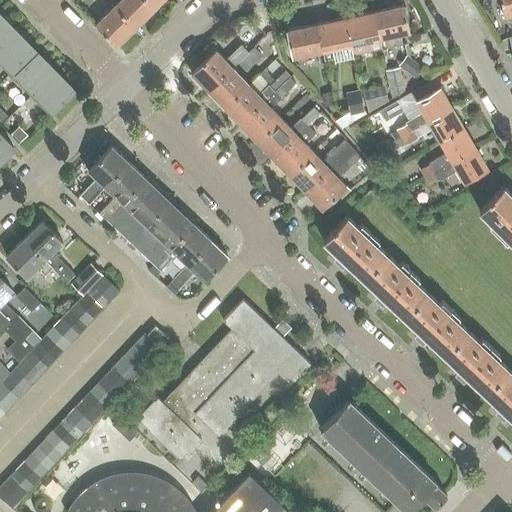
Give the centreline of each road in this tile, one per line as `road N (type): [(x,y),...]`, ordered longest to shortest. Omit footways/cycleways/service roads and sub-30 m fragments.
road 1 (residential): [(508,477),(264,239)]
road 2 (residential): [(264,239),(124,91)]
road 3 (residential): [(149,290),(186,323),(264,239)]
road 4 (residential): [(149,290),(33,180)]
road 5 (tertiary): [(124,91),(225,0)]
road 6 (tertiary): [(511,117),(443,0)]
road 7 (tertiary): [(33,180),(124,91)]
road 8 (residential): [(124,91),(37,0)]
